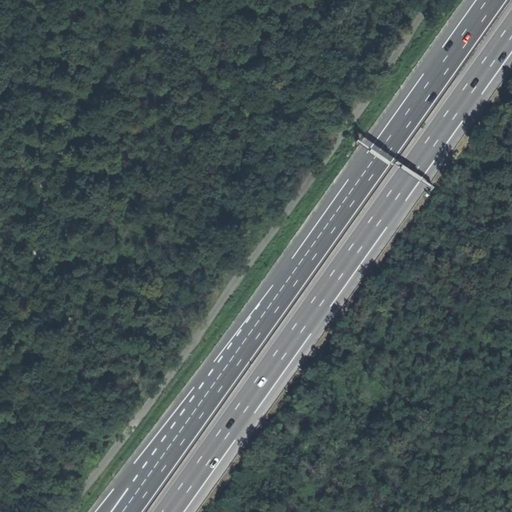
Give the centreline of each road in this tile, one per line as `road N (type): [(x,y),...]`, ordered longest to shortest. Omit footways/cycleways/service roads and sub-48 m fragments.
road 1 (trunk): [(166,511),(511,28)]
road 2 (trunk): [(491,0),(152,468)]
